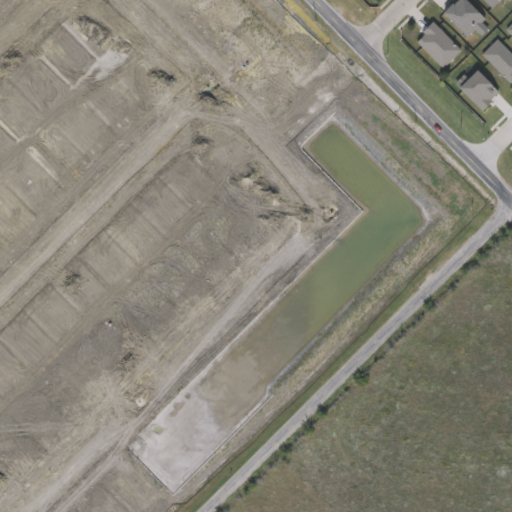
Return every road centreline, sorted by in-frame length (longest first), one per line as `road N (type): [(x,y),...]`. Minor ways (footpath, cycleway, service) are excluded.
road 1 (residential): [(27,511),(330,208),(110,0)]
road 2 (residential): [(206,511),(511,206)]
road 3 (residential): [(0,297),(212,97)]
road 4 (tertiary): [(308,0),(511,204)]
road 5 (residential): [(272,154),(367,58)]
road 6 (residential): [(352,44),(260,142)]
